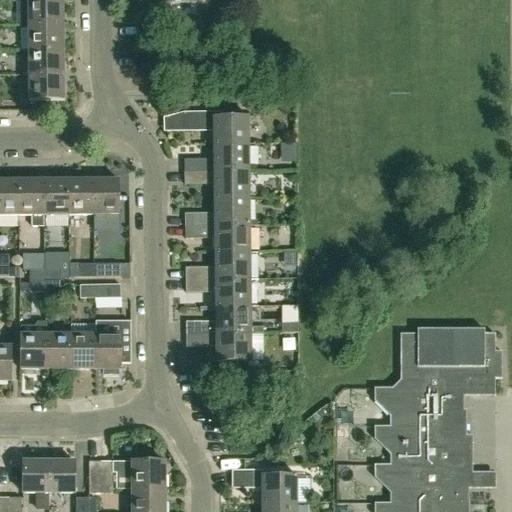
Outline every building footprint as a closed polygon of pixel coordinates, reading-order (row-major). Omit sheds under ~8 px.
[(194,0),(159,0),(160,6),(170,6),(171,17),(195,16),(194,0)] [(63,1),(28,1),(28,26),(63,26),(63,1)] [(63,26),(28,26),(29,52),(64,51),(63,26)] [(64,51),(29,52),(29,76),(64,76),(64,51)] [(64,76),(29,76),(29,102),(64,101),(64,76)] [(214,146),(248,145),(248,118),(208,118),(208,114),(184,114),(184,132),(214,132),(214,146)] [(185,173),(248,173),(248,145),(214,146),(214,160),(184,160),(185,173)] [(214,200),(249,200),(248,173),(185,173),(185,186),(214,185),(214,200)] [(0,216),(18,217),(18,181),(0,181),(0,216)] [(44,216),(43,181),(18,181),(18,217),(31,217),(32,228),(44,228),(44,216)] [(43,181),(44,216),(69,216),(68,181),(43,181)] [(68,181),(69,216),(93,216),(93,181),(68,181)] [(93,181),(93,216),(119,216),(119,181),(93,181)] [(185,227),(249,227),(249,200),(214,200),(215,215),(185,215),(185,227)] [(215,254),(249,254),(249,227),(185,227),(186,241),(215,240),(215,254)] [(263,251),(263,230),(254,230),(255,252),(263,251)] [(59,254),(59,271),(60,271),(60,282),(69,279),(69,271),(69,254),(59,254)] [(186,282),(250,281),(249,254),(215,254),(215,268),(186,269),(186,282)] [(0,278),(19,278),(19,267),(10,267),(10,256),(0,255),(0,278)] [(93,279),(93,265),(80,266),(80,279),(93,279)] [(93,265),(93,279),(121,278),(120,265),(93,265)] [(30,282),(45,282),(45,271),(30,271),(30,282)] [(45,282),(60,282),(60,271),(59,271),(45,271),(45,282)] [(216,308),(250,308),(250,281),(186,282),(186,294),(215,294),(216,308)] [(45,282),(30,282),(30,293),(45,293),(45,282)] [(60,282),(45,282),(45,293),(60,293),(60,282)] [(93,299),(93,286),(80,286),(80,299),(93,299)] [(93,299),(121,299),(121,286),(93,286),(93,299)] [(187,336),(250,335),(250,328),(250,308),(216,308),(216,323),(186,323),(187,336)] [(21,327),(20,327),(20,371),(46,371),(46,336),(46,324),(38,324),(36,328),(21,328),(21,327)] [(121,365),(131,365),(131,324),(96,324),(96,327),(96,330),(96,336),(96,371),(104,371),(104,376),(119,377),(119,371),(121,371),(121,365)] [(283,325),(283,334),(298,333),(297,325),(283,325)] [(71,327),(71,336),(71,371),(96,371),(96,336),(96,330),(96,327),(71,327)] [(495,380),(501,380),(502,380),(502,352),(495,352),(495,335),(484,334),(484,330),(417,331),(417,335),(400,335),(401,389),(374,389),(374,391),(376,391),(376,401),(390,415),(390,428),(374,428),(374,429),(376,429),(377,440),(390,453),(390,466),(374,466),(374,467),(377,467),(377,478),(390,492),(390,505),(375,505),(374,506),(377,506),(376,511),(468,511),(469,474),(473,474),(473,436),(467,436),(466,411),(462,411),(462,395),(494,395),(494,397),(495,397),(495,380)] [(250,335),(187,336),(187,348),(216,348),(216,363),(251,363),(250,335)] [(71,336),(46,336),(46,371),(71,371),(71,336)] [(12,348),(0,348),(0,382),(12,383),(12,348)] [(48,494),(48,463),(23,463),(23,495),(37,495),(37,510),(49,510),(48,494)] [(48,463),(48,494),(75,494),(74,463),(48,463)] [(89,463),(89,495),(102,495),(102,463),(89,463)] [(102,463),(102,495),(113,495),(113,490),(113,473),(113,463),(102,463)] [(113,473),(113,490),(133,490),(165,490),(165,463),(133,463),(133,473),(113,473)] [(262,505),(297,504),(297,476),(258,476),(258,472),(232,472),(232,490),(262,490),(262,505)] [(164,511),(165,490),(133,490),(132,511),(164,511)] [(0,511),(8,511),(8,499),(0,499),(0,511)] [(8,499),(8,511),(21,511),(22,499),(8,499)] [(89,511),(89,499),(76,499),(76,511),(89,511)]
